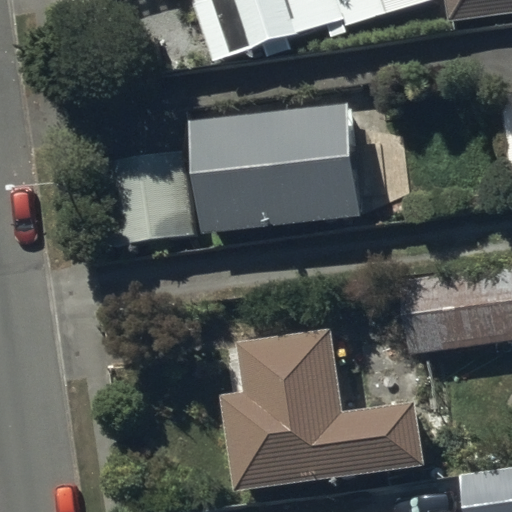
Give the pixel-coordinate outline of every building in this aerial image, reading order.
[(210,0),(215,12),(205,15),(211,35),(224,31),(236,69),(354,32),(355,36),(381,27),(372,0),(210,0)] [(511,0),(449,0),(455,37),(511,29),(511,0)] [(511,105),(503,107),(511,175),(511,105)] [(366,234),(356,122),(198,135),(200,160),(108,168),(117,259),(366,234)] [(511,277),(402,291),(411,367),(511,355),(511,277)] [(248,408),(224,411),(236,507),(426,482),(417,416),(347,425),(337,345),(242,357),(248,408)] [(511,511),(511,478),(462,486),(465,511),(511,511)]
